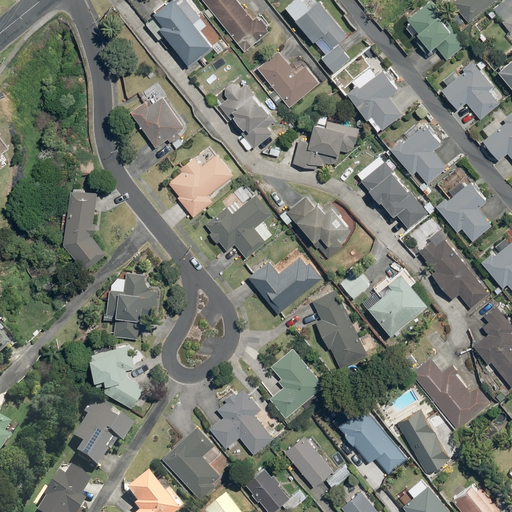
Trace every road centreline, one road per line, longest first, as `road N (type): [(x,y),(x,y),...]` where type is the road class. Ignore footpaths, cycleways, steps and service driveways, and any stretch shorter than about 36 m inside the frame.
road 1 (residential): [(74,0),(104,83),(110,156),(193,271)]
road 2 (residential): [(356,0),(511,191)]
road 3 (residential): [(193,271),(228,307),(232,327),(215,365),(181,372),(170,351),(191,302)]
road 4 (unknown): [(177,385),(94,511)]
